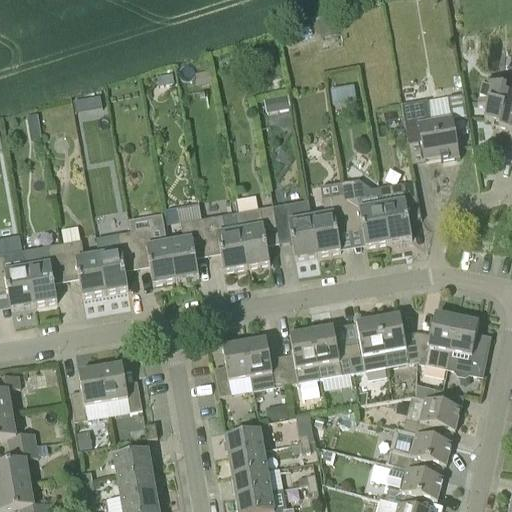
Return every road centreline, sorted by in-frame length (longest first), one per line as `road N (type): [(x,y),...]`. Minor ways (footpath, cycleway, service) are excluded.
road 1 (residential): [(438,278),(170,327)]
road 2 (residential): [(201,511),(170,327)]
road 3 (residential): [(170,327),(0,355)]
road 4 (residential): [(475,511),(511,350)]
road 5 (unclassified): [(511,202),(466,202),(449,216),(438,241),(438,278)]
